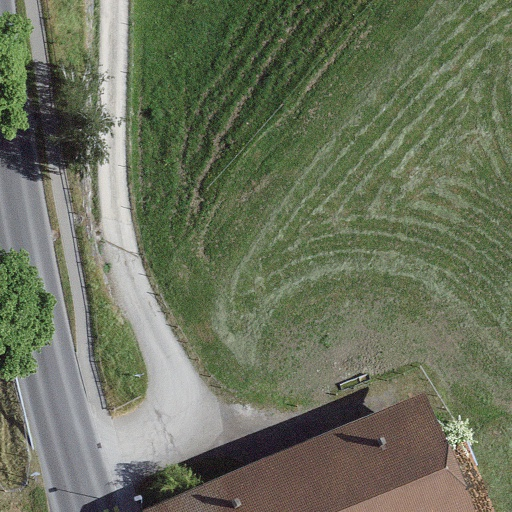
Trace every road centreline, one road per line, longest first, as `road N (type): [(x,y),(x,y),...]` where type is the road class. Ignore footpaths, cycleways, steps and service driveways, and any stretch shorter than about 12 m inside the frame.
road 1 (track): [(73,462),(184,431),(99,192),(104,0)]
road 2 (secondary): [(0,141),(8,209),(86,511)]
